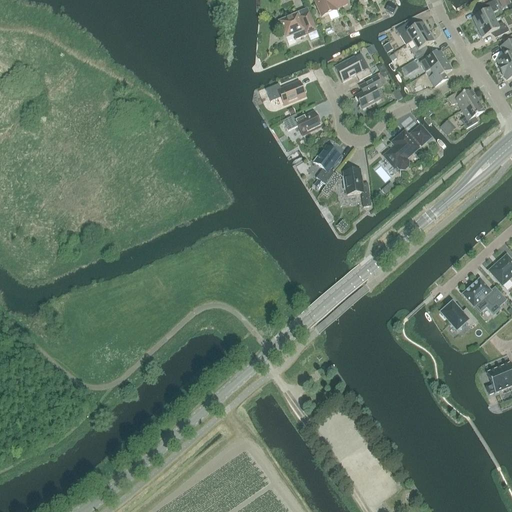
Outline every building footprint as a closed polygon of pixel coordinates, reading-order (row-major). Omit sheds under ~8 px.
[(345,0),(313,0),(321,18),(336,12),(335,10),(347,5),(345,0)] [(477,29),(495,20),(492,14),(498,12),(496,8),(498,7),(495,1),(480,8),(483,14),(472,19),(477,29)] [(285,20),(279,22),(286,38),(293,35),(295,41),(316,32),(311,21),(302,25),(299,16),(288,21),(285,20)] [(495,20),(477,29),(482,39),(493,34),(496,39),(508,33),(506,27),(504,28),(502,24),(498,26),(495,20)] [(405,46),(412,42),(428,32),(422,23),(413,28),(409,22),(396,31),(400,37),(405,46)] [(428,32),(412,42),(416,48),(411,51),(417,60),(428,52),(425,47),(433,41),(428,32)] [(500,72),(511,66),(511,43),(504,47),(507,54),(496,59),(499,66),(498,66),(500,72)] [(446,62),(441,53),(420,65),(426,75),(430,72),(446,62)] [(368,70),(362,73),(354,59),(336,70),(343,84),(356,77),(359,82),(372,75),(368,70)] [(430,72),(433,77),(429,80),(434,89),(445,83),(442,78),(452,71),(446,62),(430,72)] [(511,66),(500,72),(503,78),(504,78),(506,82),(511,79),(511,66)] [(362,111),(381,101),(376,91),(382,88),(377,78),(365,85),(358,89),(361,94),(355,98),(362,111)] [(284,106),(305,98),(299,84),(282,91),(279,85),(265,91),(270,104),(281,99),(284,106)] [(457,105),(461,112),(478,102),(471,91),(461,97),(459,93),(448,99),(452,106),(457,105)] [(478,102),(461,112),(466,119),(462,123),(466,130),(477,123),(475,119),(484,113),(478,102)] [(302,136),(320,128),(314,115),(299,122),(296,115),(282,122),(287,133),(298,128),(302,136)] [(448,123),(440,130),(448,138),(456,131),(448,123)] [(410,162),(407,159),(430,139),(420,128),(411,136),(411,137),(410,138),(406,132),(391,145),(394,148),(384,157),(395,170),(397,169),(399,171),(405,172),(409,169),(410,162)] [(325,186),(334,174),(329,170),(339,157),(327,148),(315,165),(322,170),(316,179),(325,186)] [(346,197),(361,195),(363,209),(371,208),(368,184),(361,185),(359,172),(344,174),(345,178),(344,178),(346,192),(345,192),(346,197)] [(321,193),(327,197),(341,178),(336,174),(321,193)] [(385,190),(395,184),(393,180),(382,186),(385,190)] [(336,228),(342,233),(347,227),(342,222),(336,228)] [(511,262),(506,256),(488,272),(502,287),(511,278),(511,262)] [(491,293),(480,280),(462,296),(473,309),(484,299),(487,302),(490,299),(499,308),(507,302),(497,291),(493,296),(491,293)] [(445,311),(441,315),(456,332),(466,324),(470,328),(477,323),(466,310),(461,315),(452,305),(451,306),(450,305),(444,310),(445,311)] [(486,374),(495,395),(511,387),(511,368),(510,364),(486,374)]
